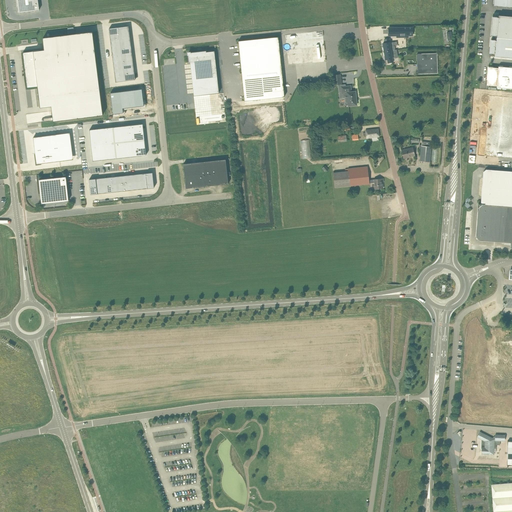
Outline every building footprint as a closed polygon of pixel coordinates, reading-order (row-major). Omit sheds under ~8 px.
[(38,0),(15,0),(17,13),(39,10),(38,0)] [(492,27),(491,35),(496,35),(497,35),(497,38),(511,38),(511,16),(499,15),(498,17),(497,17),(494,17),(493,21),(492,21),(491,27),(492,27)] [(129,26),(109,28),(116,82),(135,79),(129,26)] [(388,28),(389,36),(393,36),(397,36),(400,36),(401,36),(404,36),(405,36),(405,35),(408,35),(408,36),(409,36),(409,35),(413,35),(412,27),(408,27),(405,27),(404,27),(401,28),(401,27),(400,27),(400,28),(397,28),(397,27),(396,27),(396,28),(393,28),(388,28)] [(44,50),(23,52),(27,88),(38,86),(40,107),(51,106),(53,121),(103,115),(92,32),(43,38),(44,50)] [(278,37),(238,41),(244,101),(285,97),(278,37)] [(490,40),(489,53),(494,54),(494,53),(495,53),(495,57),(511,58),(511,38),(497,38),(496,41),(495,41),(495,40),(490,40)] [(385,43),(383,43),(384,51),(395,49),(394,45),(397,45),(397,41),(390,43),(389,39),(384,39),(385,43)] [(395,49),(384,51),(385,60),(387,59),(388,63),(393,62),(392,58),(398,57),(397,49),(395,50),(395,49)] [(191,52),(190,52),(190,53),(188,53),(188,55),(189,62),(190,62),(194,96),(219,93),(214,51),(206,52),(206,51),(191,52)] [(417,54),(418,74),(438,73),(437,53),(417,54)] [(497,68),(488,67),(487,85),(496,86),(495,87),(511,88),(511,67),(497,66),(497,68)] [(348,98),(348,106),(356,105),(355,92),(351,92),(350,86),(341,87),(342,93),(345,93),(345,98),(348,98)] [(142,89),(135,90),(137,106),(144,106),(142,89)] [(128,90),(121,91),(123,108),(130,107),(128,90)] [(135,90),(128,91),(130,107),(137,106),(135,90)] [(121,91),(111,92),(113,113),(123,112),(123,108),(121,91)] [(511,97),(490,95),(484,155),(511,157),(511,97)] [(37,113),(26,114),(27,122),(37,121),(37,113)] [(143,124),(89,130),(93,161),(146,155),(143,124)] [(363,133),(363,136),(366,136),(367,138),(379,137),(378,129),(365,131),(366,133),(363,133)] [(56,134),(33,137),(37,164),(60,161),(56,134)] [(301,140),(301,158),(310,158),(310,139),(301,140)] [(421,149),(420,161),(430,162),(430,161),(431,146),(421,145),(421,148),(421,149)] [(402,150),(404,158),(415,155),(413,148),(402,150)] [(226,159),(183,164),(185,184),(188,184),(189,185),(190,188),(229,184),(226,159)] [(348,171),(333,173),(335,187),(369,184),(369,183),(374,183),(375,189),(383,188),(382,182),(383,182),(383,178),(369,180),(368,167),(348,169),(348,171)] [(478,204),(476,236),(479,240),(510,243),(510,248),(511,247),(511,171),(486,169),(483,172),(481,204),(478,204)] [(153,172),(89,179),(91,194),(154,188),(153,172)] [(39,179),(42,203),(68,201),(66,176),(39,179)] [(62,237),(46,239),(49,263),(49,264),(50,264),(50,265),(51,265),(52,265),(53,273),(52,273),(51,274),(51,275),(51,276),(52,285),(52,288),(53,290),(55,293),(57,295),(59,297),(61,298),(63,299),(66,300),(69,301),(73,301),(124,295),(123,294),(128,294),(128,295),(171,290),(171,289),(176,289),(176,290),(221,285),(214,222),(172,226),(173,237),(148,239),(147,229),(62,238),(62,237)] [(0,362),(4,361),(13,388),(11,388),(22,420),(37,415),(29,391),(31,390),(20,359),(14,360),(10,350),(0,353),(0,362)] [(480,432),(477,437),(485,441),(485,448),(482,448),(482,454),(494,454),(494,448),(496,448),(496,445),(500,445),(500,440),(505,441),(505,435),(495,435),(495,437),(494,437),(493,437),(493,439),(480,432)] [(32,442),(34,447),(35,449),(39,448),(43,447),(42,442),(41,440),(32,442)] [(493,511),(511,511),(511,482),(491,484),(493,511)]
